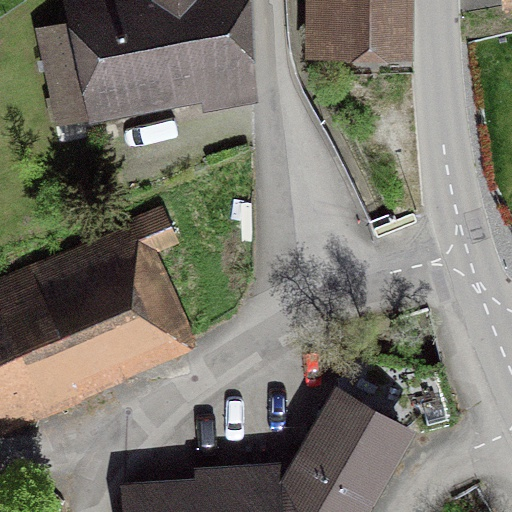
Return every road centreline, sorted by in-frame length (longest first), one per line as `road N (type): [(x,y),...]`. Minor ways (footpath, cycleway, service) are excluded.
road 1 (residential): [(270,0),(288,274),(302,319)]
road 2 (residential): [(88,511),(113,465),(192,389),(225,360),(302,319)]
road 3 (tertiary): [(440,0),(449,240)]
road 4 (residential): [(302,319),(449,240)]
road 5 (residential): [(511,429),(429,473),(402,511)]
road 6 (tertiary): [(449,240),(491,357)]
